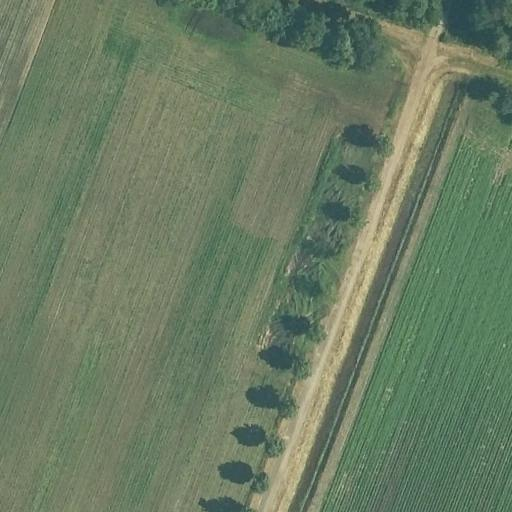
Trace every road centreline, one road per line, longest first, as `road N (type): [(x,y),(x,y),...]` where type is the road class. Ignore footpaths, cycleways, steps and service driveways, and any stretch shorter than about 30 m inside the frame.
road 1 (track): [(264,511),(448,0)]
road 2 (track): [(300,0),(511,87)]
